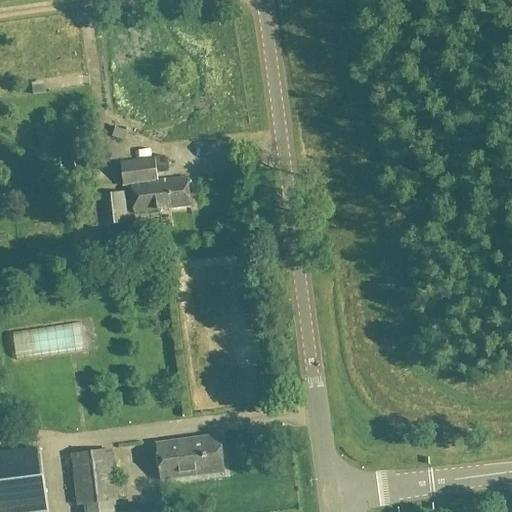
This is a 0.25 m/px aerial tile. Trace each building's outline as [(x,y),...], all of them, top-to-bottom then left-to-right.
[(129,186),(132,214),(189,207),(185,178),(156,182),(155,174),(164,173),(167,170),(165,160),(162,157),(153,158),(153,160),(119,164),(122,187),(129,186)] [(101,227),(126,224),(122,194),(105,196),(98,197),(101,227)] [(80,324),(12,334),(16,362),(84,352),(80,324)] [(160,481),(222,473),(218,437),(155,445),(160,481)] [(38,446),(0,451),(0,511),(35,511),(47,511),(38,446)] [(107,451),(72,456),(79,506),(114,502),(107,451)] [(64,493),(74,491),(71,471),(61,472),(64,493)]
